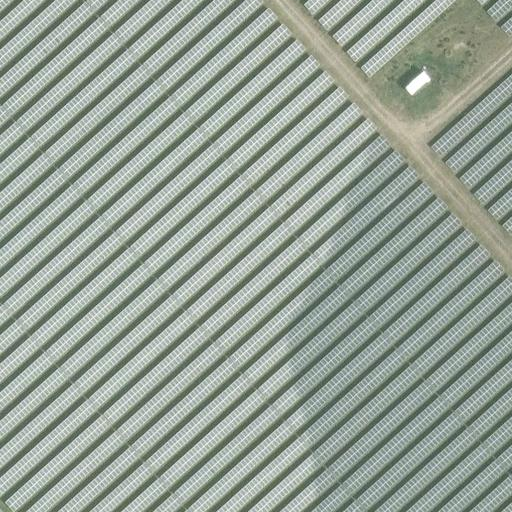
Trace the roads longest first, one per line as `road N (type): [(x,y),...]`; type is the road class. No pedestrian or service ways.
road 1 (track): [(279,0),(511,258)]
road 2 (track): [(410,145),(511,53)]
